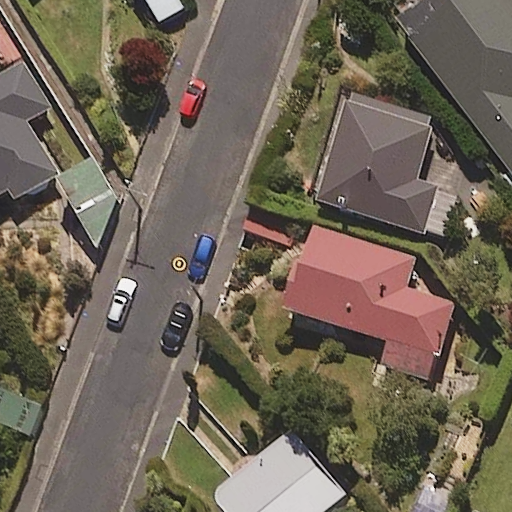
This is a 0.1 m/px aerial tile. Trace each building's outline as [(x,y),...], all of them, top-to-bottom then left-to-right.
[(188,18),(176,0),(145,0),(165,32),(188,18)] [(511,2),(510,0),(465,0),(463,2),(461,0),(438,0),(446,11),(409,39),(511,175),(511,2)] [(55,116),(27,75),(0,93),(0,211),(13,203),(18,211),(61,183),(28,134),(55,116)] [(440,127),(344,103),(316,216),(449,249),(460,205),(423,196),(440,127)] [(122,207),(99,172),(65,195),(105,256),(122,207)] [(419,268),(320,241),(297,325),(394,352),(388,374),(435,387),(456,311),(410,298),(419,268)] [(38,406),(0,393),(0,430),(27,439),(38,406)] [(346,511),(355,504),(299,446),(270,474),(261,472),(249,476),(243,487),(244,499),(230,511),(346,511)] [(452,511),(458,491),(425,483),(417,511),(452,511)]
